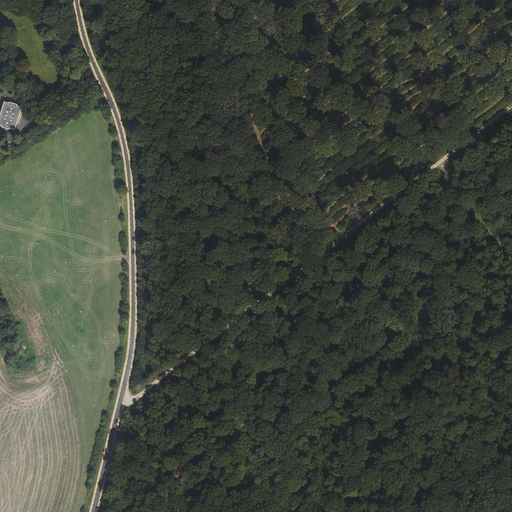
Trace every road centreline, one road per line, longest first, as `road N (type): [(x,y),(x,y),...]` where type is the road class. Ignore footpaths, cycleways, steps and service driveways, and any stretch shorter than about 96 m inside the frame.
road 1 (tertiary): [(93,511),(131,344),(131,199),(118,120),(76,0)]
road 2 (track): [(307,262),(511,105)]
road 3 (track): [(121,397),(132,399),(281,282)]
